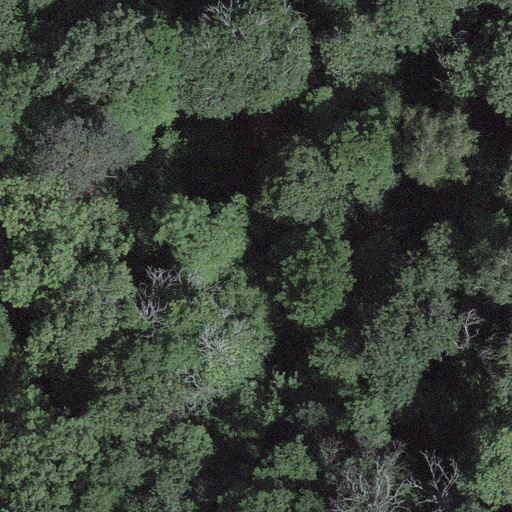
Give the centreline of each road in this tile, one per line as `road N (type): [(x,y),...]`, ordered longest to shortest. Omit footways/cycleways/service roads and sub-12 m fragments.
road 1 (motorway): [(511,16),(189,356),(59,511)]
road 2 (motorway): [(415,511),(511,397)]
